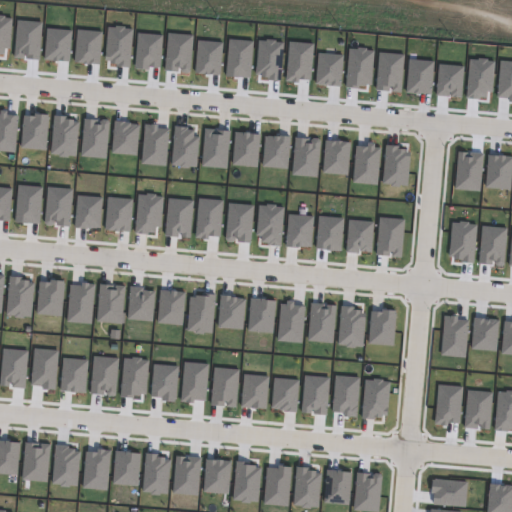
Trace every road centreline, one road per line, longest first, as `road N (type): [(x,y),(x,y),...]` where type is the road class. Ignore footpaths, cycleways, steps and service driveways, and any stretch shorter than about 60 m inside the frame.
road 1 (residential): [(0,245),(511,290),(418,452),(0,412)]
road 2 (residential): [(0,80),(511,126)]
road 3 (residential): [(446,121),(418,452)]
